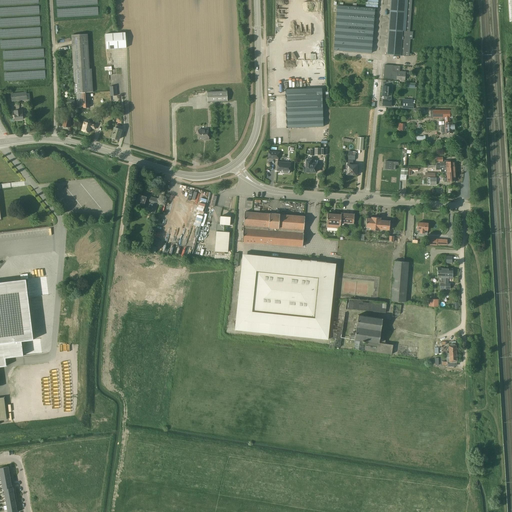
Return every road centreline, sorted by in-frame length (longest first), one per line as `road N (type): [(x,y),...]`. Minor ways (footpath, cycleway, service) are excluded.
road 1 (unclassified): [(470,205),(283,192),(251,181),(234,164)]
road 2 (unknown): [(362,198),(383,0)]
road 3 (tertiary): [(234,164),(208,175),(179,174),(54,138)]
road 4 (tertiary): [(234,164),(257,127),(257,0)]
road 5 (unknown): [(21,354),(6,257),(61,241)]
road 6 (unclassified): [(54,138),(50,0)]
